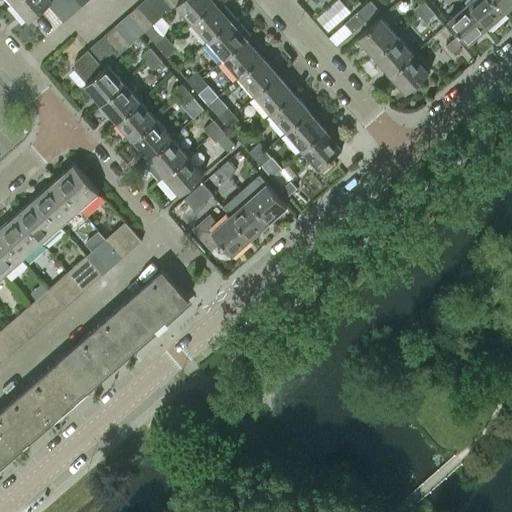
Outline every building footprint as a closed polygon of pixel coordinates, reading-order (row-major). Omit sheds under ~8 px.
[(47,3),(50,0),(12,0),(12,1),(28,19),(47,3)] [(63,21),(72,13),(60,0),(50,0),(47,3),(63,21)] [(60,0),(72,13),(81,5),(76,0),(60,0)] [(154,22),(163,14),(150,0),(141,0),(138,4),(154,22)] [(150,0),(163,14),(172,6),(166,0),(150,0)] [(192,21),(215,1),(214,0),(178,0),(175,3),(192,21)] [(216,0),(215,1),(192,21),(208,40),(232,19),(235,17),(220,0),(216,0)] [(371,14),(378,9),(370,0),(369,0),(363,5),(371,14)] [(419,14),(428,5),(423,0),(421,0),(413,8),(419,14)] [(486,25),(504,9),(495,0),(467,0),(465,2),(486,25)] [(511,0),(495,0),(504,9),(511,1),(511,0)] [(467,41),(486,25),(465,2),(447,18),(467,41)] [(144,30),(154,22),(138,4),(128,12),(144,30)] [(364,21),(371,14),(363,5),(344,22),(352,31),(364,21)] [(425,21),(435,13),(428,5),(419,14),(425,21)] [(373,54),(397,33),(380,15),(356,35),(373,54)] [(130,42),(139,35),(123,16),(114,24),(130,42)] [(247,37),(250,35),(235,17),(232,19),(208,40),(224,58),(247,37)] [(121,50),(130,42),(114,24),(105,32),(121,50)] [(112,58),(121,50),(105,32),(96,40),(112,58)] [(389,72),(412,51),(397,33),(373,54),(389,72)] [(161,49),(170,40),(164,34),(154,42),(161,49)] [(451,51),(461,42),(455,35),(445,44),(451,51)] [(239,76),(263,55),(247,37),(224,58),(239,76)] [(107,63),(112,58),(96,40),(87,48),(103,66),(107,63)] [(166,55),(176,47),(170,40),(161,49),(166,55)] [(146,62),(155,53),(150,47),(140,55),(146,62)] [(107,63),(103,66),(87,48),(73,61),(73,68),(85,82),(83,83),(100,102),(123,81),(107,63)] [(405,91),(429,70),(412,51),(389,72),(405,91)] [(152,68),(161,60),(155,53),(146,62),(152,68)] [(255,94),(279,73),(263,55),(239,76),(255,94)] [(192,85),(202,77),(196,70),(186,78),(192,85)] [(270,112),(294,91),(279,73),(255,94),(270,112)] [(197,91),(207,83),(202,77),(192,85),(197,91)] [(116,120),(140,100),(123,81),(100,102),(116,120)] [(178,98),(187,90),(182,83),(172,91),(178,98)] [(183,105),(193,96),(187,90),(178,98),(183,105)] [(286,129),(310,109),(294,91),(270,112),(286,129)] [(132,138),(155,118),(140,100),(116,120),(132,138)] [(224,122),(234,113),(227,106),(217,115),(224,122)] [(302,148),(326,127),(310,109),(286,129),(302,148)] [(231,130),(241,122),(234,113),(224,122),(231,130)] [(147,156),(171,136),(155,118),(132,138),(147,156)] [(209,134),(219,126),(213,119),(203,127),(209,134)] [(215,141),(225,132),(219,126),(209,134),(215,141)] [(318,166),(341,145),(326,127),(302,148),(318,166)] [(225,133),(217,140),(223,148),(232,141),(225,133)] [(163,175),(187,154),(171,136),(147,156),(163,175)] [(254,157),(264,149),(259,142),(249,151),(254,157)] [(261,164),(271,156),(264,149),(254,157),(261,164)] [(179,193),(203,172),(187,154),(163,175),(179,193)] [(229,175),(236,169),(227,159),(220,165),(229,175)] [(78,207),(97,190),(72,162),(53,178),(78,207)] [(222,181),(229,175),(220,165),(213,171),(222,181)] [(287,204),(266,180),(259,172),(241,188),(268,220),(287,204)] [(59,223),(78,207),(53,178),(34,195),(59,223)] [(287,194),(296,186),(290,179),(281,187),(287,194)] [(194,209),(212,193),(201,181),(183,197),(194,209)] [(250,236),(268,220),(241,188),(223,204),(230,212),(250,236)] [(40,239),(59,223),(34,195),(16,211),(40,239)] [(0,231),(21,256),(40,239),(16,211),(0,224),(0,231)] [(231,252),(250,236),(230,212),(217,224),(210,216),(195,228),(211,247),(220,239),(231,252)] [(120,255),(140,238),(123,219),(104,236),(120,255)] [(0,270),(2,273),(21,256),(0,231),(0,270)] [(102,271),(120,255),(104,236),(85,253),(102,271)] [(83,288),(102,271),(85,253),(66,269),(83,288)] [(0,460),(15,447),(187,296),(160,266),(0,406),(0,460)] [(64,305),(83,288),(66,269),(47,286),(64,305)] [(45,321),(64,305),(47,286),(28,302),(45,321)] [(25,338),(45,321),(28,302),(9,319),(25,338)] [(0,346),(7,355),(25,338),(9,319),(0,327),(0,346)]
